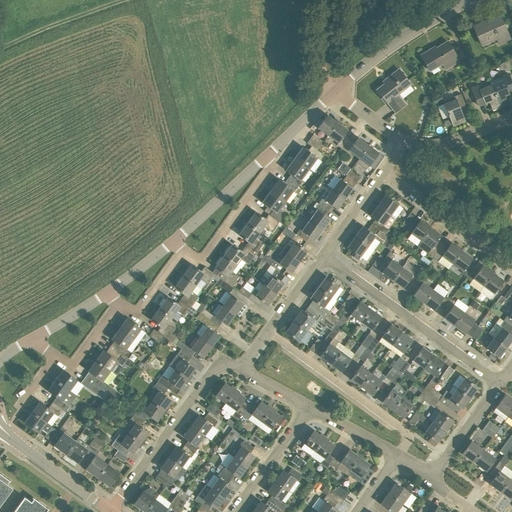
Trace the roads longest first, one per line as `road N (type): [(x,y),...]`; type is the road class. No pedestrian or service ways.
road 1 (residential): [(498,381),(321,255)]
road 2 (residential): [(108,511),(214,367),(242,370)]
road 3 (residential): [(396,456),(410,434),(267,330)]
road 4 (tertiary): [(334,91),(374,57),(475,0)]
road 5 (residential): [(511,267),(384,172)]
road 6 (residential): [(184,250),(203,259),(271,166),(268,154)]
road 7 (secondary): [(106,511),(4,431)]
road 8 (residential): [(234,511),(310,408)]
road 9 (tertiary): [(176,240),(268,154)]
